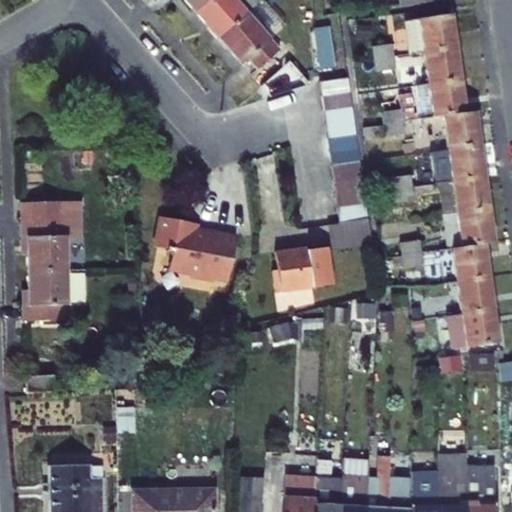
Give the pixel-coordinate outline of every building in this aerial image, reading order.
[(170,0),(183,15),(201,0),(170,0)] [(222,0),(201,0),(183,15),(206,42),(236,17),(249,5),(245,0),(229,0),(225,4),(222,0)] [(386,0),(388,10),(433,5),(432,0),(386,0)] [(236,17),(206,42),(230,70),(236,64),(246,75),(269,55),(236,17)] [(442,20),(397,25),(401,60),(413,58),(447,54),(442,20)] [(364,65),(383,62),(382,51),(363,54),(364,65)] [(447,54),(413,58),(417,92),(450,88),(447,54)] [(383,62),(364,65),(366,77),(385,75),(383,62)] [(343,86),(316,90),(318,104),(345,100),(343,86)] [(450,88),(417,92),(405,94),(409,125),(414,125),(454,120),(450,88)] [(345,100),(318,104),(320,118),(348,114),(345,100)] [(372,130),(391,128),(400,127),(398,102),(388,103),(389,116),(370,118),(372,130)] [(348,114),(320,118),(322,133),(350,130),(348,114)] [(454,120),(414,125),(418,157),(468,152),(464,119),(454,120)] [(391,128),(372,130),(374,142),(392,140),(391,128)] [(350,130),(322,133),(323,144),(352,140),(350,130)] [(352,140),(323,144),(326,160),(355,156),(352,140)] [(468,152),(418,157),(422,191),(472,185),(468,152)] [(355,156),(326,160),(328,174),(357,170),(355,156)] [(357,170),(328,174),(330,187),(359,183),(357,170)] [(388,195),(405,193),(404,180),(386,182),(388,195)] [(359,183),(330,187),(332,201),(361,197),(359,183)] [(472,185),(422,191),(426,224),(476,218),(472,185)] [(405,193),(388,195),(389,207),(407,204),(405,193)] [(361,197),(332,201),(334,215),(364,211),(361,197)] [(76,211),(17,215),(18,255),(23,255),(24,280),(63,278),(62,253),(78,253),(76,211)] [(364,211),(334,215),(336,230),(366,225),(364,211)] [(476,218),(426,224),(430,258),(434,257),(468,253),(480,252),(476,218)] [(174,234),(157,231),(151,261),(162,263),(162,265),(168,266),(165,283),(188,287),(191,292),(205,295),(211,291),(223,294),(230,250),(205,245),(204,248),(193,246),(194,238),(182,236),(177,239),(174,234)] [(415,247),(396,249),(398,262),(417,260),(415,247)] [(468,253),(434,257),(438,289),(471,284),(468,253)] [(300,260),(270,265),(273,284),(268,285),(272,306),(329,296),(323,260),(301,263),(300,260)] [(417,260),(398,262),(399,275),(418,272),(417,260)] [(88,271),(74,272),(75,301),(89,301),(88,271)] [(63,278),(24,280),(26,306),(21,306),(21,329),(65,327),(63,278)] [(471,284),(438,289),(442,320),(475,315),(471,284)] [(408,325),(427,322),(426,312),(407,314),(408,325)] [(475,315),(442,320),(446,355),(480,351),(475,315)] [(427,322),(408,325),(410,338),(429,336),(427,322)] [(59,378),(30,378),(31,402),(60,400),(59,378)] [(309,511),(334,511),(336,493),(327,492),(327,474),(311,473),(310,491),(309,511)] [(485,511),(484,478),(458,478),(458,482),(459,511),(485,511)] [(243,480),(242,511),(261,511),(263,480),(243,480)] [(99,511),(99,481),(48,481),(47,511),(99,511)] [(433,511),(459,511),(458,482),(433,483),(433,492),(433,511)] [(278,511),(309,511),(310,491),(297,490),(296,500),(280,498),(278,511)] [(433,511),(433,492),(409,492),(407,511),(433,511)] [(361,511),(362,495),(336,493),(334,511),(361,511)] [(384,511),(386,494),(376,493),(374,511),(384,511)] [(393,511),(395,495),(386,494),(384,511),(393,511)]
